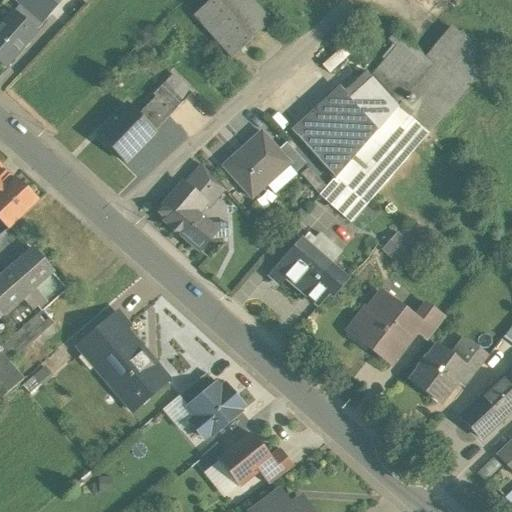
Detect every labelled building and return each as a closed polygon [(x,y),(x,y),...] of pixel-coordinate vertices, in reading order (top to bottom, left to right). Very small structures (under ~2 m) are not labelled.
[(13,0),(19,5),(20,4),(40,22),(41,21),(59,0),(13,0)] [(246,0),(210,0),(191,18),(228,60),(268,25),(246,0)] [(40,22),(20,4),(19,5),(12,13),(34,33),(43,23),(41,21),(40,22)] [(12,13),(11,13),(0,25),(0,65),(3,68),(34,33),(12,13)] [(433,63),(395,32),(388,41),(395,47),(370,77),(396,106),(433,63)] [(334,178),(319,196),(350,222),(490,59),(459,33),(334,178)] [(366,73),(343,94),(376,130),(396,106),(370,77),(366,73)] [(171,76),(162,85),(181,104),(190,95),(171,76)] [(181,104),(162,85),(153,97),(158,102),(170,114),(171,115),(181,104)] [(343,94),(296,136),(334,178),(376,130),(343,94)] [(158,102),(153,97),(133,116),(125,109),(96,137),(122,164),(151,135),(150,134),(170,114),(158,102)] [(277,151),(261,133),(222,167),(251,199),(288,166),(289,165),(277,151)] [(305,164),(286,143),(277,151),(289,165),(288,166),(295,173),(305,164)] [(223,190),(201,166),(184,186),(199,199),(198,200),(207,208),(223,190)] [(35,199),(1,167),(0,167),(0,222),(5,227),(7,225),(30,205),(35,199)] [(321,183),(308,168),(302,174),(315,188),(321,183)] [(182,184),(160,210),(160,218),(198,251),(209,239),(228,238),(227,224),(208,225),(190,210),(198,200),(199,199),(184,186),(182,184)] [(0,236),(4,241),(0,244),(0,322),(5,328),(12,335),(36,313),(64,288),(21,240),(7,225),(5,227),(0,231),(0,236)] [(341,253),(319,234),(306,247),(329,267),(341,253)] [(413,248),(398,234),(383,251),(398,265),(413,248)] [(306,247),(299,241),(275,269),(318,307),(329,293),(333,296),(346,282),(329,267),(306,247)] [(414,317),(378,290),(348,331),(389,362),(414,328),(420,321),(414,317)] [(444,319),(424,304),(414,317),(420,321),(414,328),(429,339),(444,319)] [(36,313),(12,335),(5,328),(2,331),(0,332),(0,340),(2,343),(4,342),(11,350),(21,341),(22,343),(45,322),(36,313)] [(119,314),(80,346),(133,411),(168,382),(156,367),(155,368),(137,347),(138,346),(125,331),(130,327),(119,314)] [(511,325),(502,339),(511,346),(511,325)] [(488,357),(471,344),(458,360),(464,365),(455,378),(465,386),(488,357)] [(458,360),(437,345),(428,357),(424,354),(415,365),(419,368),(411,379),(438,400),(455,378),(464,365),(458,360)] [(0,374),(3,378),(0,380),(0,397),(20,380),(0,358),(0,374)] [(511,366),(459,417),(480,439),(511,407),(511,366)] [(23,383),(32,395),(52,379),(42,368),(23,383)] [(205,374),(179,397),(187,407),(214,385),(205,374)] [(214,385),(187,407),(197,419),(190,425),(201,438),(208,432),(211,435),(238,413),(235,410),(241,405),(224,386),(218,390),(214,385)] [(252,435),(218,460),(237,486),(257,472),(257,471),(271,461),(269,458),(252,435)] [(511,442),(499,456),(511,468),(511,442)] [(271,461),(257,471),(257,472),(267,486),(293,468),(280,450),(269,458),(271,461)] [(303,511),(297,503),(286,511),(275,496),(253,511),(303,511)]
